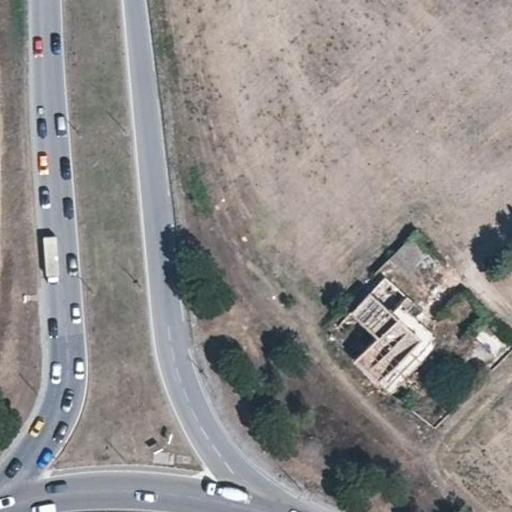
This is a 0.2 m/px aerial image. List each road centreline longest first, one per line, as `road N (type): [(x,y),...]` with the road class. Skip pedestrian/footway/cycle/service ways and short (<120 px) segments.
road 1 (secondary): [(259,506),(188,405),(171,338),(133,0)]
road 2 (secondary): [(51,0),(69,391),(48,441),(0,500)]
road 3 (secondary): [(259,506),(149,484),(74,485),(0,505)]
